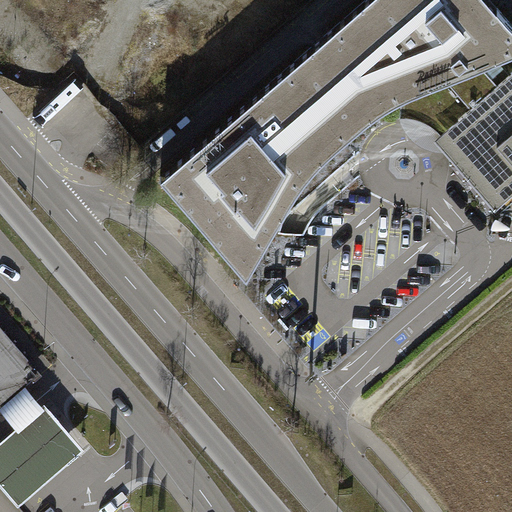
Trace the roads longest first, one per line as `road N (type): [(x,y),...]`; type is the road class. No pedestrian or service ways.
road 1 (secondary): [(327,511),(0,131)]
road 2 (secondary): [(0,189),(276,511)]
road 3 (unclassified): [(0,252),(214,511)]
road 4 (track): [(351,426),(511,284)]
